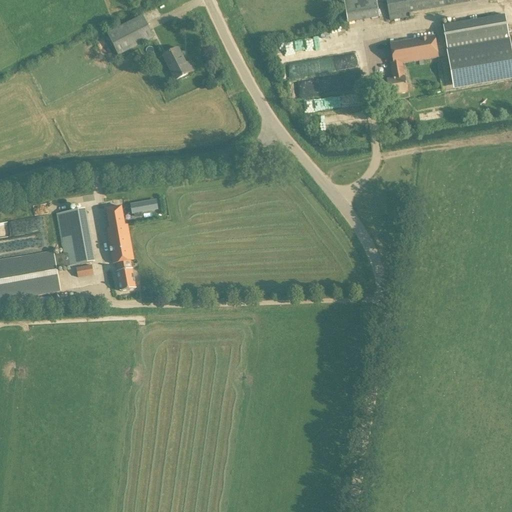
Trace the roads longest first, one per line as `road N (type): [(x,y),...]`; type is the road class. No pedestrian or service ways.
road 1 (unclassified): [(350,511),(382,277),(365,235),(277,129)]
road 2 (unclassified): [(0,193),(65,177),(228,161),(277,129)]
road 3 (unclassified): [(277,129),(209,0)]
